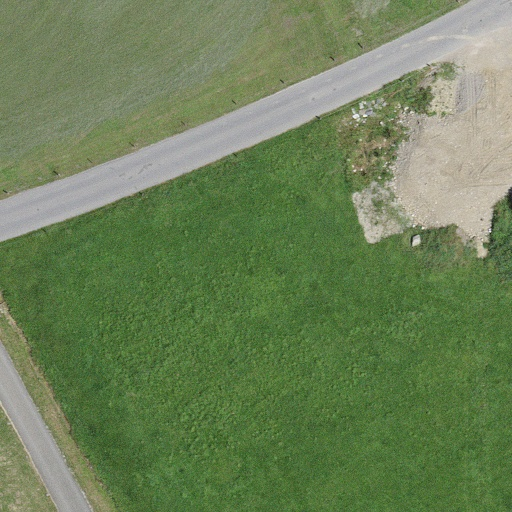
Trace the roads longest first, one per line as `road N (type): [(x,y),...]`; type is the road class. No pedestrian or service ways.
road 1 (unclassified): [(511,2),(354,85),(0,223)]
road 2 (track): [(0,378),(70,511)]
